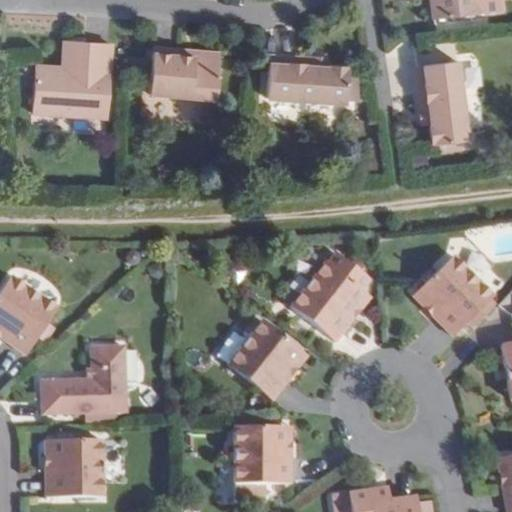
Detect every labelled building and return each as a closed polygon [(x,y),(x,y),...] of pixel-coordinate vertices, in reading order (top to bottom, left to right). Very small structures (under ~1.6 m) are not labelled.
[(478,0),(431,0),(434,19),(480,13),(478,0)] [(62,69),(83,70),(84,44),(64,42),(62,69)] [(107,119),(111,45),(84,44),(83,70),(62,69),(35,67),(33,114),(107,119)] [(193,58),(194,52),(152,49),(152,55),(193,58)] [(216,100),(220,54),(194,52),(193,58),(152,55),(149,94),(216,100)] [(296,59),(268,57),(266,98),(346,104),(348,71),(344,70),(344,68),(330,68),(330,69),(325,69),(295,67),(296,59)] [(325,69),(326,61),(296,59),(295,67),(325,69)] [(457,62),(422,66),(415,67),(419,94),(427,93),(431,123),(431,128),(429,128),(431,142),(433,142),(433,145),(467,141),(457,62)] [(419,94),(422,124),(431,123),(427,93),(419,94)] [(127,254),(125,260),(129,265),(136,264),(138,257),(133,252),(127,254)] [(282,304),(289,309),(323,263),(311,254),(304,255),(295,267),(296,274),(297,275),(281,297),(282,304)] [(491,297),(450,255),(417,287),(437,309),(431,315),(451,336),(491,297)] [(289,309),(333,342),(350,320),(344,316),(362,291),(359,290),(366,281),(332,256),(325,265),(323,263),(289,309)] [(10,278),(0,292),(0,329),(7,334),(2,341),(25,357),(37,339),(46,327),(58,311),(10,278)] [(437,309),(417,287),(411,293),(431,315),(437,309)] [(362,291),(344,316),(350,320),(367,296),(362,291)] [(248,384),(270,400),(287,379),(280,373),(300,348),(262,320),(236,353),(259,370),(248,384)] [(52,331),(46,327),(37,339),(43,344),(52,331)] [(511,397),(511,341),(501,344),(511,398),(511,397)] [(90,348),(91,380),(50,382),(50,397),(41,398),(42,415),(83,414),(105,413),(115,413),(125,413),(123,347),(90,348)] [(307,353),(300,348),(280,373),(287,379),(307,353)] [(226,366),(248,384),(259,370),(236,353),(226,366)] [(50,382),(41,382),(41,398),(50,397),(50,382)] [(105,413),(83,414),(84,421),(105,421),(105,413)] [(261,484),(289,483),(288,455),(280,454),(278,424),(232,425),(233,466),(261,466),(261,484)] [(287,424),(278,424),(280,454),(288,455),(287,424)] [(100,434),(52,435),(53,466),(45,466),(46,493),(101,492),(100,434)] [(52,435),(44,435),(45,466),(53,466),(52,435)] [(511,511),(511,452),(506,453),(511,483),(502,484),(507,511),(511,511)] [(496,455),(502,484),(511,483),(506,453),(496,455)] [(233,485),(261,484),(261,466),(233,466),(233,485)] [(383,487),(368,489),(371,504),(385,502),(383,487)] [(414,496),(385,502),(371,504),(368,489),(344,494),(346,511),(431,511),(430,500),(415,503),(414,496)]
